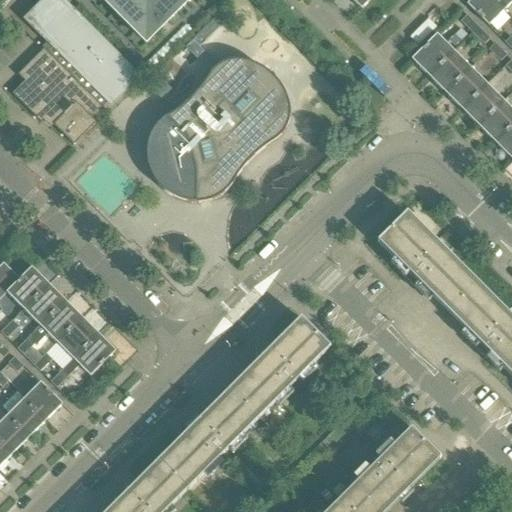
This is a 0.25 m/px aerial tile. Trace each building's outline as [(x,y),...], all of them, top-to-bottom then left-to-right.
[(43,50),(17,76),(24,82),(11,95),(41,124),(48,117),(55,123),(52,126),(73,146),(96,124),(94,121),(104,111),(102,108),(108,102),(110,105),(137,78),(59,0),(58,0),(32,27),(52,47),(46,53),(43,50)] [(101,0),(145,44),(189,0),(101,0)] [(350,0),(361,10),(370,0),(350,0)] [(503,13),(490,0),(472,0),(466,6),(488,27),(503,13)] [(511,0),(490,0),(503,13),(511,3),(511,0)] [(460,23),(472,34),(478,28),(466,17),(460,23)] [(215,19),(172,61),(183,73),(203,53),(199,48),(222,26),(215,19)] [(478,28),(472,34),(484,46),(490,40),(478,28)] [(411,61),(428,78),(453,53),(436,36),(411,61)] [(506,56),(494,45),(488,51),(500,62),(506,56)] [(428,78),(445,95),(470,70),(453,53),(428,78)] [(246,59),(242,58),(240,58),(237,57),(234,57),(230,57),(227,58),(224,59),(221,60),(218,61),(216,63),(213,65),(211,67),(209,69),(208,70),(205,76),(201,81),(198,86),(193,91),(189,95),(185,100),(180,104),(175,108),(170,111),(165,115),(164,115),(161,117),(158,120),(155,123),(153,126),(151,129),(149,132),(147,135),(146,139),(145,143),(144,146),(144,150),(144,154),(144,158),(144,162),(145,165),(147,169),(148,172),(150,176),(152,179),(154,182),(157,185),(160,187),(163,190),(166,192),(169,194),(170,194),(173,196),(177,198),(180,199),(184,200),(187,201),(191,201),(195,201),(198,201),(202,200),(206,199),(209,198),(213,196),(216,194),(219,192),(222,190),(224,187),(227,182),(231,177),(235,171),(239,166),(244,161),(248,157),(253,152),(258,148),(264,144),(269,140),(275,137),(276,135),(278,132),(280,129),(282,126),(284,123),(285,119),(285,116),(286,112),(286,109),(286,105),(285,102),(285,98),(284,95),(282,92),(280,88),(278,85),(277,83),(275,80),(273,76),(270,73),(267,71),(264,68),(260,66),(257,64),(253,62),(250,60),(246,59)] [(445,95),(461,111),(486,86),(470,70),(445,95)] [(124,101),(135,112),(149,98),(138,86),(124,101)] [(461,111),(478,128),(503,103),(486,86),(461,111)] [(478,128),(494,144),(511,126),(511,111),(503,103),(478,128)] [(511,126),(494,144),(511,161),(511,159),(511,126)] [(511,320),(436,245),(407,215),(406,214),(377,243),(378,244),(451,317),(511,378),(511,320)] [(0,267),(0,279),(11,290),(20,281),(3,264),(0,267)] [(6,294),(23,311),(48,286),(31,269),(20,281),(11,290),(6,294)] [(0,296),(2,299),(6,294),(11,290),(0,279),(0,296)] [(23,311),(40,328),(65,303),(48,286),(23,311)] [(40,328),(56,344),(81,319),(65,303),(40,328)] [(56,344),(73,360),(73,361),(98,336),(81,319),(56,344)] [(166,511),(328,350),(329,349),(300,320),(299,321),(108,511),(166,511)] [(1,334),(7,340),(16,331),(10,325),(1,334)] [(73,361),(73,360),(59,374),(50,383),(56,389),(79,367),(90,378),(115,353),(98,336),(73,361)] [(17,350),(23,356),(32,347),(26,341),(17,350)] [(0,356),(3,359),(9,353),(0,344),(0,356)] [(34,352),(26,359),(34,367),(42,359),(34,352)] [(14,358),(8,364),(17,373),(23,367),(14,358)] [(34,367),(40,373),(49,364),(43,358),(42,359),(34,367)] [(0,373),(0,385),(2,388),(8,382),(0,373)] [(40,384),(25,399),(47,420),(62,406),(40,384)] [(25,399),(9,415),(31,437),(47,420),(25,399)] [(9,415),(0,424),(0,438),(14,453),(31,437),(9,415)] [(410,431),(329,511),(386,511),(439,460),(440,459),(411,430),(410,431)] [(0,438),(0,467),(14,453),(0,438)] [(270,467),(275,472),(282,465),(277,460),(270,467)]
